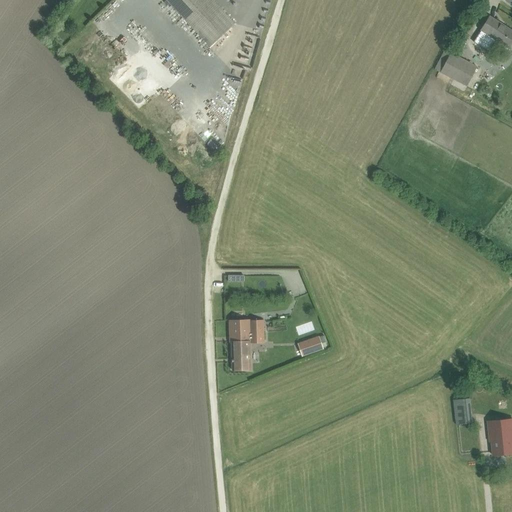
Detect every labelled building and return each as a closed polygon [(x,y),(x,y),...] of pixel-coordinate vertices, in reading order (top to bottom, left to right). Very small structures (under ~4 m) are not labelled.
[(167,0),(210,46),(234,24),(211,0),(167,0)] [(481,30),(474,42),(489,52),(496,40),(509,48),(511,42),(511,30),(490,17),(481,30)] [(244,68),(249,69),(258,37),(243,32),(231,72),(242,75),(244,68)] [(440,72),(467,86),(477,67),(451,53),(440,72)] [(250,352),(250,343),(264,343),(264,320),(230,321),(230,342),(231,342),(232,371),(251,370),(250,352)] [(319,336),(299,343),(304,356),(323,349),(321,344),(319,338),(319,336)] [(453,400),(456,424),(472,422),(469,398),(453,400)] [(511,418),(488,421),(490,442),(492,442),(493,456),(511,453),(511,418)]
